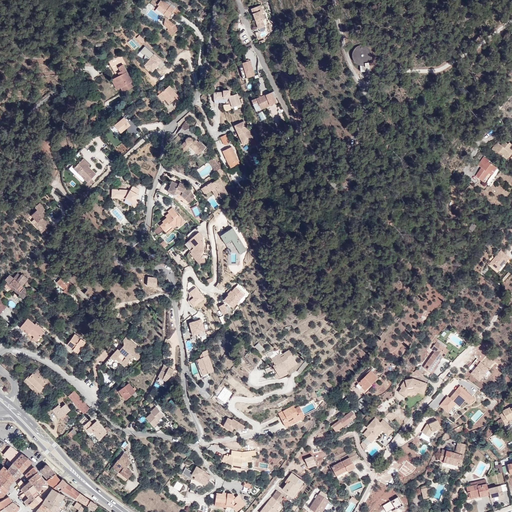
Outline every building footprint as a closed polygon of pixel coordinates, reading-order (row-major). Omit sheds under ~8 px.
[(177,16),(180,11),(175,8),(174,8),(162,0),(159,0),(160,1),(157,4),(158,5),(157,7),(156,8),(164,14),(163,17),(165,18),(164,24),(165,26),(168,29),(167,30),(171,35),(177,29),(173,24),(168,20),(169,17),(168,17),(171,12),(177,16)] [(162,0),(174,8),(175,8),(176,7),(166,0),(162,0)] [(251,9),(258,29),(265,26),(262,20),(263,20),(260,11),(262,10),(260,5),(251,9)] [(361,71),(370,71),(368,64),(370,62),(372,60),(373,57),(373,54),(372,51),(371,48),(368,46),(365,45),(363,45),(360,45),(358,46),(355,49),(353,52),(353,56),(354,59),(355,62),(357,64),(360,65),(361,71)] [(152,71),(155,68),(157,65),(158,66),(161,68),(165,64),(144,46),(139,51),(145,56),(146,55),(150,59),(144,65),(152,71)] [(118,67),(120,71),(121,74),(119,76),(113,79),(118,88),(120,87),(123,92),(135,85),(132,80),(131,81),(122,65),(125,63),(121,55),(110,61),(114,69),(118,67)] [(243,79),(254,76),(250,61),(239,64),(243,79)] [(165,89),(159,94),(163,100),(164,99),(169,104),(174,99),(177,103),(183,98),(180,94),(178,96),(169,85),(165,89)] [(228,101),(231,108),(240,104),(237,94),(232,95),(229,95),(229,90),(222,90),(222,92),(214,92),(214,102),(228,101)] [(276,102),(272,92),(251,100),(256,111),(276,102)] [(114,126),(119,133),(129,125),(124,118),(114,126)] [(234,125),(243,144),(249,142),(248,140),(253,138),(250,131),(247,129),(244,121),(234,125)] [(186,122),(182,127),(185,130),(191,127),(186,122)] [(505,125),(502,122),(500,124),(497,123),(494,127),(500,131),(503,127),(505,125)] [(220,137),(223,145),(229,142),(226,134),(220,137)] [(189,146),(198,154),(205,147),(199,141),(197,142),(195,140),(194,141),(189,137),(187,137),(186,137),(185,139),(185,141),(179,148),(183,152),(189,146)] [(504,148),(501,145),(498,142),(491,150),(498,156),(500,154),(508,160),(509,158),(511,160),(511,158),(511,144),(509,142),(507,144),(504,148)] [(228,165),(229,164),(237,161),(238,160),(236,156),(235,154),(232,147),(222,151),(228,165)] [(481,167),(475,176),(478,178),(482,181),(488,173),(491,174),(496,167),(488,161),(489,160),(484,156),(480,162),(483,164),(481,167)] [(213,168),(214,172),(220,168),(213,158),(208,161),(213,168)] [(83,159),(74,168),(78,172),(79,171),(85,177),(83,178),(87,182),(85,184),(88,187),(93,181),(91,178),(95,174),(86,164),(87,163),(83,159)] [(219,195),(221,198),(228,194),(219,179),(211,183),(210,182),(202,188),(205,194),(211,190),(215,187),(219,194),(219,195)] [(168,191),(174,194),(175,192),(181,195),(189,202),(194,196),(190,192),(191,191),(189,189),(185,187),(186,186),(183,184),(182,186),(178,184),(172,181),(169,185),(171,186),(168,191)] [(130,190),(112,189),(112,197),(126,198),(133,202),(131,204),(133,207),(138,203),(135,198),(139,189),(132,186),(130,190)] [(218,200),(221,198),(219,195),(219,194),(215,187),(211,190),(213,192),(218,200)] [(175,192),(174,194),(173,195),(181,201),(188,204),(189,203),(189,202),(181,195),(175,192)] [(34,219),(44,230),(50,224),(44,217),(45,215),(42,212),(45,209),(39,203),(35,207),(37,209),(31,215),(34,219)] [(166,220),(163,222),(166,225),(168,223),(171,226),(173,228),(175,226),(178,223),(180,226),(185,222),(179,215),(179,216),(172,208),(168,211),(169,212),(163,217),(166,220)] [(41,232),(44,230),(34,219),(31,221),(41,232)] [(468,228),(468,229),(471,231),(472,231),(478,222),(474,220),(468,228)] [(166,225),(163,222),(160,225),(165,231),(171,226),(168,223),(166,225)] [(226,242),(232,239),(241,253),(247,249),(233,226),(220,233),(226,242)] [(190,250),(191,250),(193,248),(203,261),(204,260),(204,259),(200,254),(204,250),(202,236),(198,232),(184,244),(190,250)] [(193,248),(191,250),(196,256),(195,258),(199,262),(205,262),(204,260),(203,261),(193,248)] [(488,265),(498,273),(505,265),(504,263),(509,257),(501,250),(488,265)] [(112,288),(105,281),(93,270),(81,283),(88,289),(86,292),(84,293),(89,298),(93,294),(94,295),(100,300),(112,288)] [(6,283),(11,288),(13,286),(20,292),(25,287),(23,285),(28,279),(22,273),(20,275),(18,272),(13,278),(9,274),(6,279),(8,281),(6,283)] [(64,290),(69,295),(72,292),(70,290),(73,287),(63,276),(57,282),(60,286),(62,284),(66,288),(64,290)] [(157,287),(158,278),(149,277),(148,286),(157,287)] [(8,292),(11,288),(6,283),(2,288),(8,292)] [(13,286),(11,288),(23,299),(29,291),(25,287),(20,292),(13,286)] [(197,286),(190,290),(193,296),(190,299),(194,305),(205,299),(197,286)] [(244,296),(236,288),(231,293),(228,296),(224,301),(232,309),(244,296)] [(219,307),(223,315),(228,313),(223,305),(219,307)] [(201,337),(207,335),(202,317),(189,321),(193,334),(200,332),(201,337)] [(20,327),(32,338),(34,336),(38,339),(44,332),(42,330),(40,329),(42,327),(37,322),(35,324),(28,318),(20,327)] [(67,345),(78,353),(85,342),(75,334),(67,345)] [(117,348),(111,355),(116,359),(118,357),(126,365),(133,357),(137,360),(142,355),(137,350),(139,347),(126,336),(124,339),(124,345),(120,350),(117,348)] [(446,348),(437,341),(435,343),(444,350),(446,348)] [(264,348),(258,342),(255,345),(260,352),(264,348)] [(444,350),(435,343),(431,349),(435,352),(424,367),(432,373),(438,365),(437,364),(442,357),(444,358),(449,350),(446,348),(444,350)] [(279,354),(271,358),(274,363),(276,367),(274,368),(277,372),(279,376),(287,371),(286,369),(296,363),(289,349),(279,355),(279,354)] [(206,369),(208,373),(214,370),(208,355),(209,354),(208,350),(202,351),(202,353),(200,354),(200,356),(200,358),(199,358),(203,370),(206,369)] [(125,367),(126,365),(118,357),(116,359),(111,355),(110,356),(116,362),(117,360),(125,367)] [(203,375),(208,373),(206,369),(203,370),(199,358),(197,359),(203,375)] [(302,370),(308,363),(305,360),(299,367),(302,370)] [(471,371),(479,379),(489,369),(481,361),(471,371)] [(158,375),(167,381),(175,369),(165,363),(158,375)] [(37,368),(30,376),(27,379),(40,392),(43,394),(45,391),(42,389),(44,387),(43,386),(49,380),(37,368)] [(357,385),(360,388),(361,387),(364,390),(378,378),(371,371),(357,385)] [(27,379),(30,376),(29,375),(23,380),(38,394),(40,392),(27,379)] [(361,387),(360,388),(365,394),(379,379),(378,378),(364,390),(361,387)] [(402,388),(400,392),(405,394),(407,390),(414,388),(422,391),(425,383),(414,378),(405,380),(401,387),(402,388)] [(119,391),(125,400),(136,391),(129,383),(119,391)] [(405,394),(400,392),(399,393),(406,397),(408,393),(415,391),(423,394),(427,383),(425,383),(422,391),(414,388),(407,390),(405,394)] [(447,411),(455,402),(461,396),(464,399),(469,403),(474,398),(462,388),(458,393),(455,391),(450,397),(449,396),(447,399),(445,398),(440,404),(447,411)] [(74,390),(68,396),(84,413),(90,407),(79,395),(74,390)] [(459,406),(464,399),(461,396),(455,402),(459,406)] [(282,406),(290,401),(287,397),(280,402),(282,406)] [(507,420),(511,417),(511,404),(502,411),(503,413),(500,415),(502,418),(505,423),(508,422),(507,420)] [(146,418),(154,426),(159,421),(158,420),(164,415),(156,406),(151,411),(152,413),(146,418)] [(278,414),(286,427),(300,419),(300,418),(295,409),(293,406),(278,414)] [(295,409),(300,418),(304,416),(299,407),(295,409)] [(356,416),(352,411),(332,426),(336,431),(343,425),(344,426),(353,419),(352,419),(356,416)] [(391,411),(386,417),(391,421),(396,416),(391,411)] [(66,422),(71,418),(68,415),(67,415),(65,413),(61,418),(63,420),(64,419),(66,422)] [(227,417),(222,426),(231,431),(233,427),(235,428),(237,425),(243,429),(245,425),(232,418),(232,420),(227,417)] [(502,418),(497,421),(500,427),(505,423),(502,418)] [(438,419),(422,427),(426,435),(442,427),(438,419)] [(93,431),(100,439),(107,433),(97,421),(93,424),(90,420),(85,425),(91,433),(93,431)] [(365,436),(368,439),(369,437),(374,441),(377,437),(379,438),(384,432),(389,436),(394,430),(383,421),(381,424),(376,420),(368,429),(370,430),(365,436)] [(456,465),(456,464),(457,462),(461,462),(466,444),(458,442),(455,452),(442,449),(439,461),(456,465)] [(256,455),(255,450),(241,451),(240,451),(232,450),(231,454),(231,456),(227,455),(224,455),(222,460),(232,465),(242,466),(248,465),(247,462),(252,461),(251,455),(256,455)] [(17,451),(14,453),(9,459),(13,463),(21,472),(32,461),(21,453),(20,453),(17,451)] [(340,458),(341,461),(349,457),(352,461),(358,458),(354,451),(340,458)] [(127,459),(122,456),(119,459),(118,459),(110,470),(116,475),(117,474),(126,481),(132,472),(127,468),(131,461),(128,459),(127,459)] [(349,457),(341,461),(332,467),(336,476),(347,470),(348,472),(355,468),(352,461),(349,457)] [(21,472),(13,463),(7,469),(11,473),(15,477),(14,478),(16,480),(21,472)] [(48,479),(55,473),(49,466),(48,466),(46,465),(41,469),(42,471),(42,472),(48,479)] [(7,469),(3,466),(2,467),(0,469),(0,481),(8,489),(10,487),(9,486),(13,482),(7,477),(11,473),(7,469)] [(204,471),(197,466),(192,474),(196,476),(194,478),(199,481),(206,485),(207,483),(210,478),(211,476),(203,471),(204,471)] [(34,467),(25,475),(28,478),(37,471),(34,467)] [(37,471),(28,478),(29,480),(32,483),(36,479),(40,476),(37,471)] [(13,482),(16,480),(14,478),(15,477),(11,473),(7,477),(13,482)] [(54,486),(60,480),(55,473),(48,479),(47,479),(49,483),(52,484),(54,486)] [(283,489),(292,495),(303,481),(292,473),(285,482),(287,483),(283,489)] [(48,486),(40,476),(36,479),(44,489),(48,486)] [(381,481),(383,487),(388,485),(387,482),(391,481),(389,476),(385,478),(385,479),(381,481)] [(32,483),(33,484),(40,493),(44,489),(36,479),(32,483)] [(61,489),(67,484),(62,479),(60,480),(54,486),(60,490),(61,489)] [(489,494),(488,488),(485,479),(476,482),(477,484),(471,486),(466,487),(467,490),(470,490),(471,495),(479,493),(480,495),(480,497),(489,494)] [(25,484),(21,487),(23,490),(24,492),(28,488),(33,484),(32,483),(29,480),(25,484)] [(0,496),(3,495),(8,489),(0,481),(0,496)] [(40,493),(33,484),(28,488),(31,493),(35,498),(39,502),(42,499),(38,495),(40,493)] [(79,493),(67,484),(61,489),(76,498),(79,493)] [(497,486),(488,488),(489,494),(490,498),(498,496),(499,499),(504,498),(503,491),(499,492),(497,486)] [(31,493),(28,488),(24,492),(19,496),(24,501),(28,497),(27,496),(31,493)] [(59,507),(63,509),(63,508),(66,501),(63,499),(65,495),(52,488),(46,497),(54,501),(54,504),(59,507)] [(469,498),(480,495),(479,493),(471,495),(470,490),(467,490),(469,498)] [(273,497),(278,501),(283,495),(278,491),(273,497)] [(233,493),(227,492),(227,495),(222,494),(217,493),(215,502),(231,505),(236,510),(245,504),(238,495),(233,498),(232,498),(233,493)] [(35,498),(31,493),(27,496),(28,497),(24,501),(27,505),(29,503),(35,498)] [(319,494),(309,509),(313,511),(321,511),(329,501),(319,494)] [(85,504),(87,505),(90,500),(82,495),(79,500),(85,504)] [(9,496),(0,500),(0,509),(5,506),(12,501),(9,496)] [(54,501),(46,497),(42,503),(49,508),(48,511),(49,511),(56,511),(59,507),(54,504),(54,501)] [(273,497),(260,511),(279,511),(276,509),(279,506),(277,503),(278,501),(273,497)] [(351,511),(352,511),(358,499),(352,497),(347,510),(351,511)] [(32,508),(39,502),(35,498),(29,503),(32,508)] [(87,505),(94,510),(97,507),(97,505),(90,500),(87,505)] [(10,510),(16,504),(12,501),(5,506),(10,510)] [(79,510),(82,511),(85,507),(84,506),(77,502),(74,506),(79,510)] [(49,508),(42,503),(38,508),(43,511),(49,511),(48,511),(49,508)]
